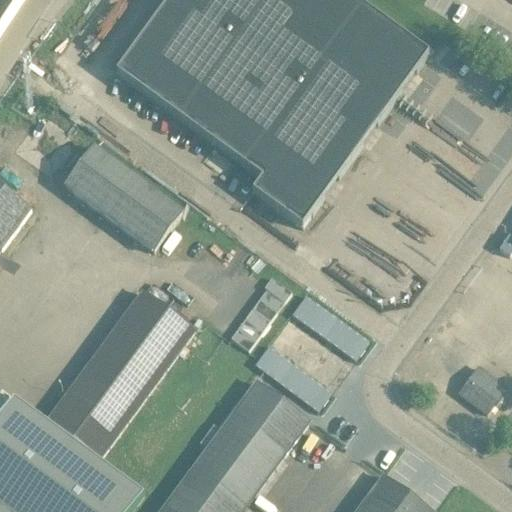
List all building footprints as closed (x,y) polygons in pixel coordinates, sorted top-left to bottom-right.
[(0,0),(0,34),(22,0),(0,0)] [(171,0),(116,76),(262,182),(253,195),(302,231),(429,57),(350,0),(171,0)] [(0,125),(12,109),(3,102),(0,106),(0,125)] [(65,190),(154,255),(183,216),(94,150),(65,190)] [(0,189),(0,254),(31,213),(0,189)] [(511,255),(511,240),(509,239),(499,253),(510,259),(511,255)] [(14,401),(0,420),(0,511),(132,511),(144,497),(99,464),(195,334),(142,295),(47,425),(14,401)] [(259,302),(252,312),(270,325),(277,315),(259,302)] [(252,312),(245,321),(263,334),(270,325),(252,312)] [(245,321),(238,331),(256,344),(263,334),(245,321)] [(256,344),(238,331),(231,341),(249,354),(256,344)] [(269,372),(291,388),(304,369),(283,354),(269,372)] [(459,396),(486,417),(505,391),(478,370),(459,396)] [(256,386),(162,511),(245,511),(310,425),(256,386)] [(427,511),(383,479),(358,511),(427,511)]
